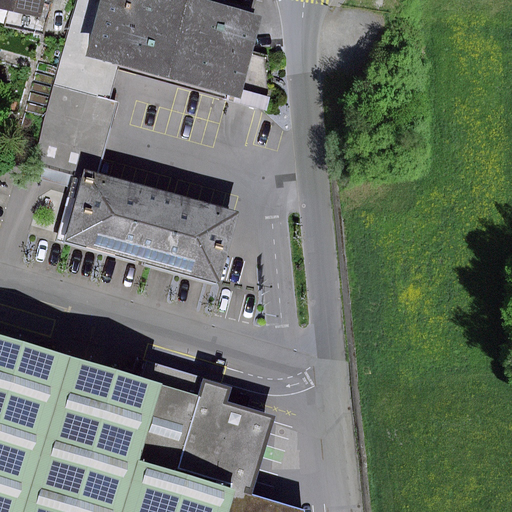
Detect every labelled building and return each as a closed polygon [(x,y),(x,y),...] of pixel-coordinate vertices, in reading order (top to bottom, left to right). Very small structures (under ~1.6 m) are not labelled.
[(35,0),(0,0),(0,12),(31,19),(35,0)] [(222,100),(247,10),(217,1),(215,8),(188,0),(85,0),(70,57),(222,100)] [(263,111),(266,98),(236,91),(233,104),(263,111)] [(223,212),(69,170),(49,243),(203,285),(223,212)] [(164,384),(0,332),(0,511),(227,511),(235,487),(142,461),(164,384)] [(164,384),(142,461),(235,487),(254,493),(276,416),(227,402),(230,389),(202,381),(199,394),(164,384)] [(306,511),(306,508),(254,493),(235,487),(227,511),(306,511)]
